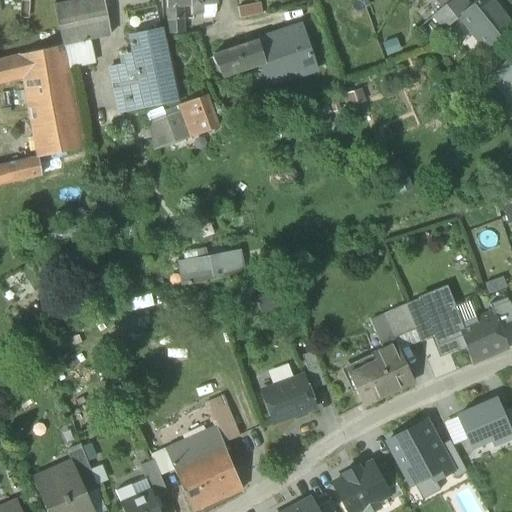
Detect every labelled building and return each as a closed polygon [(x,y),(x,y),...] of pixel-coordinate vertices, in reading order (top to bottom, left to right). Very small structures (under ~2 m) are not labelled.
[(62,45),(63,46),(90,40),(108,36),(100,0),(86,0),(54,7),(62,45)] [(433,0),(441,8),(450,0),(433,0)] [(467,7),(461,0),(450,0),(441,8),(433,15),(443,28),(447,26),(458,17),(457,15),(467,7)] [(457,15),(458,17),(484,48),(485,49),(511,27),(511,22),(493,0),(476,0),(467,7),(457,15)] [(202,13),(202,5),(191,6),(191,14),(202,13)] [(237,10),(239,20),(262,15),(260,5),(237,10)] [(183,19),(183,6),(166,8),(166,21),(183,19)] [(134,30),(156,26),(153,10),(131,14),(134,30)] [(472,58),(484,48),(458,17),(447,26),(472,58)] [(166,21),(166,35),(184,33),(183,19),(166,21)] [(134,54),(136,64),(145,105),(145,106),(175,100),(161,30),(130,37),(132,43),(130,44),(130,46),(132,45),(134,54)] [(264,65),(260,66),(267,89),(314,75),(302,30),(258,42),(258,44),(264,65)] [(90,40),(63,46),(66,65),(67,69),(94,64),(90,40)] [(211,57),(222,78),(260,66),(264,65),(258,44),(211,57)] [(0,83),(22,79),(22,77),(24,76),(24,73),(66,65),(63,46),(19,56),(0,60),(0,83)] [(136,64),(134,54),(122,56),(124,67),(136,64)] [(496,88),(503,82),(511,73),(511,55),(487,77),(496,88)] [(121,110),(145,105),(136,64),(124,67),(112,69),(121,110)] [(67,69),(66,65),(24,73),(24,76),(22,77),(22,79),(36,160),(38,159),(84,148),(67,69)] [(511,73),(503,82),(511,93),(511,73)] [(164,116),(174,143),(217,127),(205,96),(176,107),(178,111),(164,116)] [(152,140),(154,150),(165,146),(174,143),(164,116),(149,122),(152,140)] [(41,175),(38,159),(36,160),(4,167),(7,182),(41,175)] [(511,196),(498,202),(506,223),(511,220),(511,196)] [(242,275),(238,252),(179,263),(183,286),(242,275)] [(459,328),(458,326),(451,308),(444,290),(420,300),(435,337),(438,336),(459,328)] [(484,294),(486,304),(509,300),(507,290),(484,294)] [(420,300),(404,306),(419,343),(435,337),(420,300)] [(468,301),(451,308),(458,326),(475,319),(468,301)] [(490,313),(497,327),(511,320),(511,308),(509,301),(489,309),(490,313)] [(400,352),(419,343),(404,306),(367,323),(378,348),(394,341),(400,352)] [(466,344),(474,364),(506,350),(497,327),(490,313),(475,319),(458,326),(459,328),(466,344)] [(466,344),(459,328),(438,336),(442,346),(438,347),(441,353),(466,344)] [(349,375),(363,404),(413,382),(400,352),(394,341),(378,348),(384,360),(349,375)] [(301,356),(314,389),(325,385),(313,352),(301,356)] [(261,393),(272,423),(315,407),(304,377),(291,382),(290,379),(275,384),(276,388),(261,393)] [(206,401),(218,430),(223,441),(238,435),(222,395),(206,401)] [(495,400),(457,416),(467,439),(471,447),(490,439),(493,444),(511,436),(501,412),(495,400)] [(511,408),(501,412),(511,436),(511,438),(511,408)] [(452,445),(467,439),(457,416),(457,415),(442,422),(452,445)] [(425,421),(387,441),(411,485),(413,484),(431,475),(434,481),(451,472),(452,471),(438,447),(425,421)] [(175,472),(191,511),(243,490),(223,441),(218,430),(192,441),(198,455),(173,466),(175,472)] [(166,449),(173,466),(198,455),(192,441),(191,439),(166,449)] [(449,441),(438,447),(452,471),(451,472),(455,479),(466,472),(449,441)] [(173,466),(166,449),(151,456),(153,461),(160,478),(175,472),(173,466)] [(104,511),(106,511),(97,489),(96,486),(90,471),(84,456),(70,463),(83,493),(84,494),(91,511),(104,511)] [(145,479),(149,488),(162,483),(160,478),(153,461),(140,466),(145,479)] [(344,477),(332,483),(347,511),(357,511),(362,509),(363,511),(370,511),(379,507),(376,502),(388,495),(389,495),(374,469),(370,462),(358,469),(357,466),(342,473),(344,477)] [(70,463),(49,472),(63,502),(83,493),(70,463)] [(385,463),(374,469),(389,495),(388,495),(391,501),(402,495),(385,463)] [(101,466),(90,471),(96,486),(107,481),(101,466)] [(45,510),(63,502),(49,472),(32,480),(45,510)] [(439,490),(434,481),(431,475),(413,484),(422,500),(439,490)] [(145,479),(130,485),(136,498),(151,492),(149,488),(145,479)] [(162,483),(149,488),(151,492),(153,498),(166,493),(162,483)] [(120,505),(136,498),(130,485),(115,491),(120,505)] [(120,505),(123,511),(159,511),(153,498),(151,492),(136,498),(120,505)] [(91,511),(84,494),(83,493),(63,502),(45,510),(46,511),(91,511)] [(311,499),(286,511),(318,511),(316,507),(311,499)] [(334,511),(328,501),(316,507),(318,511),(334,511)] [(0,508),(0,511),(19,511),(15,502),(0,508)]
